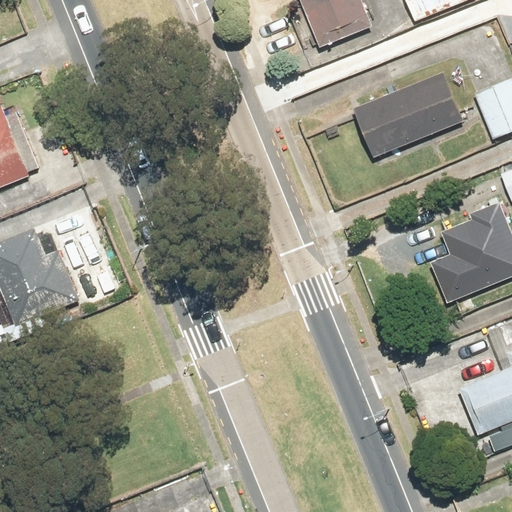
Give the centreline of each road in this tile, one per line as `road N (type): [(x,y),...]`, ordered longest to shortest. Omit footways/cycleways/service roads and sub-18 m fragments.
road 1 (primary): [(283,511),(73,0)]
road 2 (primary): [(200,0),(407,511)]
